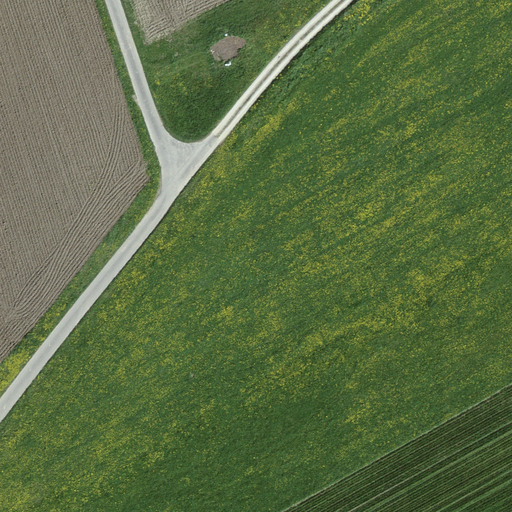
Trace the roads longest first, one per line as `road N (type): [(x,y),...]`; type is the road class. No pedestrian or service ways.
road 1 (unclassified): [(112,0),(152,121),(182,178),(0,411)]
road 2 (track): [(342,0),(182,178)]
